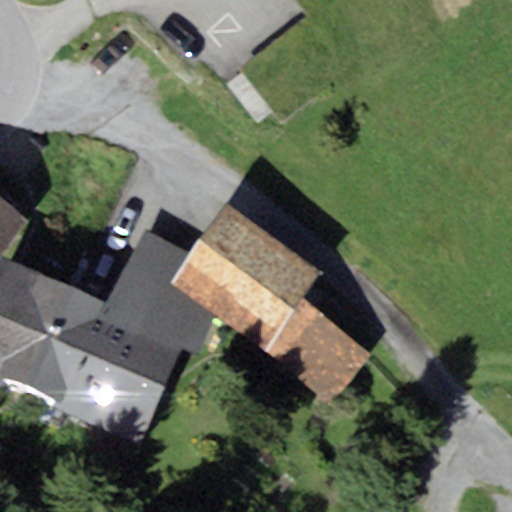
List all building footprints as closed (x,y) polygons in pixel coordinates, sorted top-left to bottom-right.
[(286,124),(345,63),(303,23),(244,84),(286,124)] [(0,253),(26,220),(0,200),(0,253)] [(319,273),(227,205),(176,273),(168,283),(217,319),(332,404),(371,351),(300,299),(319,273)] [(72,288),(24,393),(138,445),(182,348),(198,355),(217,319),(168,283),(176,273),(133,255),(105,303),(72,288)] [(0,381),(24,393),(72,288),(1,256),(0,258),(0,381)]
